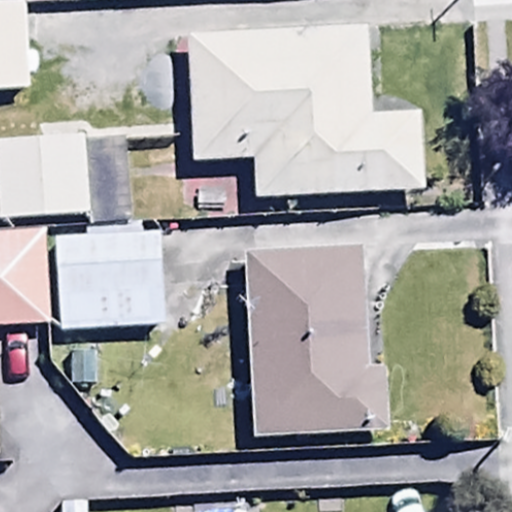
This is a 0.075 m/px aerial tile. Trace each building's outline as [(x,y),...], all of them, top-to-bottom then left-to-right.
[(22,0),(0,0),(0,55),(25,55),(22,0)] [(367,34),(185,43),(191,172),(254,169),(256,209),(423,201),(420,121),(371,124),(367,34)] [(83,91),(0,93),(0,186),(86,183),(83,91)] [(158,196),(52,200),(55,294),(162,290),(158,196)] [(0,335),(45,333),(41,235),(0,236),(0,335)] [(359,253),(240,260),(251,449),(388,441),(384,371),(365,372),(359,253)]
